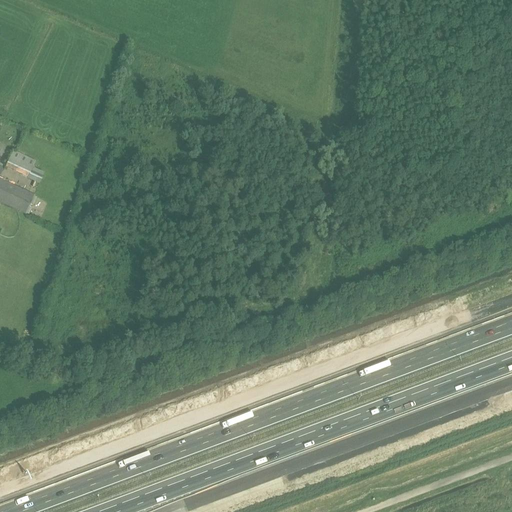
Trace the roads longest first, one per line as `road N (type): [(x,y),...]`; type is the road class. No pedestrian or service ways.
road 1 (motorway): [(511,318),(0,511)]
road 2 (motorway): [(126,511),(511,367)]
road 3 (track): [(511,457),(368,511)]
